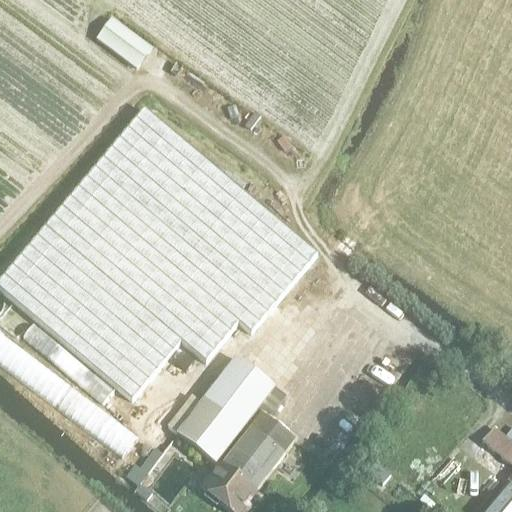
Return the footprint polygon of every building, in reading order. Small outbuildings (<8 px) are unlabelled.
[(137,73),(153,51),(112,21),(96,42),(137,73)] [(0,283),(0,293),(131,404),(181,345),(206,366),(239,326),(251,337),(318,257),(144,112),(45,231),(0,283)] [(176,436),(176,437),(216,469),(276,392),(235,360),(200,406),(191,399),(168,430),(176,436)] [(256,495),(257,493),(296,443),(262,417),(222,468),(220,467),(200,493),(224,511),(245,511),(258,497),(256,495)] [(482,446),(511,469),(511,430),(505,439),(494,431),(482,446)] [(511,511),(511,480),(484,511),(511,511)]
